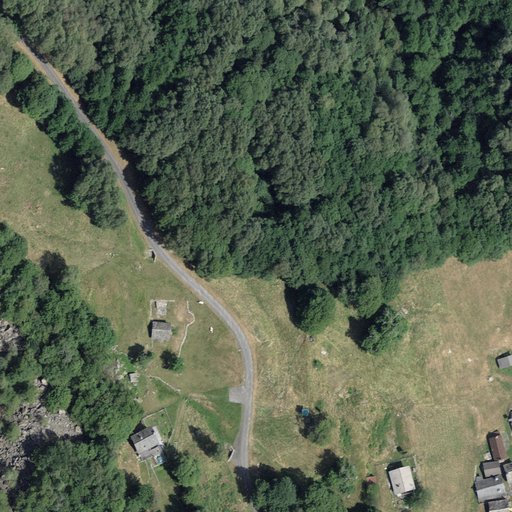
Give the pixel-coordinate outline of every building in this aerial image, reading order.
[(155,325),(154,339),(171,341),(173,327),(155,325)] [(511,356),(497,362),(500,370),(511,366),(511,356)] [(160,446),(152,429),(129,439),(137,456),(160,446)] [(502,437),(489,440),(493,462),(507,460),(502,437)] [(498,463),(483,465),(485,477),(500,475),(498,463)] [(511,463),(503,467),(509,484),(511,483),(511,463)] [(393,474),(398,494),(417,489),(412,469),(393,474)] [(502,476),(476,482),(480,501),(506,495),(502,476)] [(509,511),(508,500),(488,503),(489,511),(509,511)]
